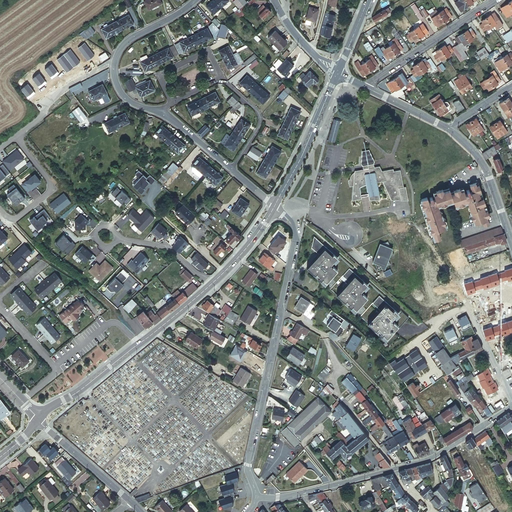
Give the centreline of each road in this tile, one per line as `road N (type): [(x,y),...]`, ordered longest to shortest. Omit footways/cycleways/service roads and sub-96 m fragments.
road 1 (residential): [(285,216),(295,233),(247,467),(256,496)]
road 2 (residential): [(256,496),(277,498),(429,456),(511,406)]
road 3 (secondary): [(212,282),(37,418)]
road 4 (residential): [(492,0),(367,87)]
road 5 (unknown): [(293,227),(311,233),(409,316)]
road 6 (secondary): [(337,72),(274,205)]
road 7 (residential): [(447,127),(484,167),(511,245)]
road 8 (residential): [(16,136),(50,188),(15,217),(0,208)]
road 9 (residential): [(128,500),(37,418)]
